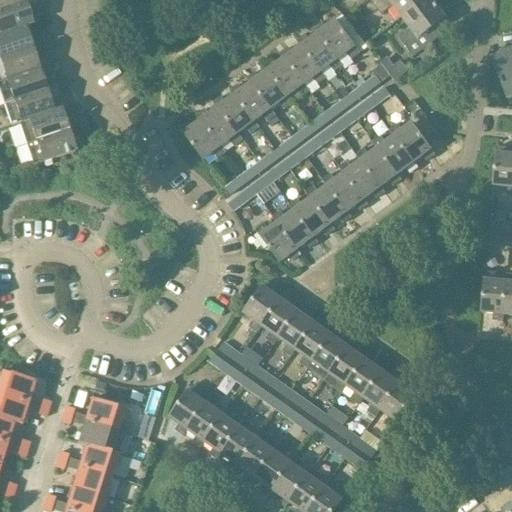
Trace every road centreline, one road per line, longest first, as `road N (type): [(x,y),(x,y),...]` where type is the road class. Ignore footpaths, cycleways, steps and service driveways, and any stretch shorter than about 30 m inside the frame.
road 1 (residential): [(496,465),(490,430),(466,392),(436,248),(472,133),(485,0)]
road 2 (residential): [(66,0),(78,65),(148,181),(204,239),(209,259),(201,289),(154,344),(134,352),(83,337)]
road 3 (residential): [(83,337),(93,296),(88,276),(73,259),(22,253)]
road 4 (residential): [(22,253),(24,314),(52,345),(74,352)]
